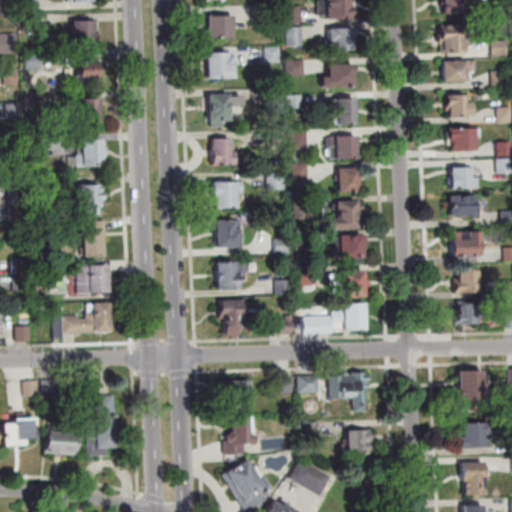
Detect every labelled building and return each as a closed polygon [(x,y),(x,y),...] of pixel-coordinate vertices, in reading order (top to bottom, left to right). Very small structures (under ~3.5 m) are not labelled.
[(3,15),(3,0),(17,0),(17,15),(3,15)] [(24,0),(39,0),(39,10),(24,11),(24,0)] [(327,19),(327,15),(319,15),(318,0),(350,0),(351,18),(327,19)] [(443,13),(443,0),(468,0),(468,13),(443,13)] [(255,6),(268,5),(268,19),(255,19),(255,6)] [(286,23),(286,6),(303,6),(304,22),(286,23)] [(24,14),(41,13),(41,27),(25,27),(24,14)] [(234,15),(235,26),(232,26),(233,36),(208,37),(208,16),(234,15)] [(72,22),(93,21),(94,32),(97,32),(97,44),(73,45),(72,22)] [(442,53),(442,43),(438,43),(438,34),(441,34),(441,24),(466,23),(467,35),(473,35),(473,44),(467,44),(467,52),(442,53)] [(304,45),(288,45),(288,28),(303,27),(304,45)] [(353,50),(330,51),(329,29),(353,28),(353,50)] [(493,40),(508,40),(508,56),(493,56),(493,40)] [(266,48),(280,47),(281,62),(267,63),(266,48)] [(27,70),(26,53),(42,52),(42,69),(27,70)] [(207,53),(229,53),(229,56),(234,56),(235,78),(208,79),(207,53)] [(98,58),(98,81),(79,82),(78,58),(98,58)] [(305,74),(288,75),(288,61),(304,60),(305,74)] [(476,70),(467,70),(467,81),(443,82),(443,61),(476,61),(476,70)] [(322,77),(329,77),(328,65),(355,64),(355,74),(354,74),(354,87),(323,88),(322,77)] [(19,85),(4,85),(5,69),(19,69),(19,85)] [(493,72),(510,71),(510,86),(493,86),(493,72)] [(283,87),(284,103),(271,103),(271,87),(283,87)] [(230,121),(223,121),(223,127),(212,127),(212,122),(209,122),(208,95),(229,94),(230,121)] [(41,111),(27,111),(27,96),(40,95),(41,111)] [(303,108),(288,108),(287,96),(303,95),(303,108)] [(473,115),(450,116),(449,110),(447,110),(446,96),(470,95),(471,102),(473,102),(473,115)] [(100,99),(101,123),(81,124),(80,100),(100,99)] [(357,124),(332,125),(332,111),(338,111),(338,100),(356,99),(357,124)] [(8,119),(8,104),(21,104),(21,118),(8,119)] [(498,107),(511,107),(511,122),(498,122),(498,107)] [(449,129),(449,140),(451,140),(452,151),(476,151),(475,129),(449,129)] [(283,130),(284,144),(271,144),(271,131),(283,130)] [(309,149),(295,149),(294,130),(308,130),(309,149)] [(330,158),(329,137),(357,136),(358,158),(330,158)] [(213,140),(232,139),(233,153),(235,153),(235,154),(243,153),(243,162),(235,163),(235,165),(213,165),(212,148),(213,148),(213,140)] [(41,140),(41,154),(30,155),(29,140),(41,140)] [(102,140),(103,166),(78,167),(77,156),(83,156),(82,141),(102,140)] [(511,142),(511,156),(498,156),(498,142),(511,142)] [(6,153),(22,153),(22,168),(6,168),(6,153)] [(497,159),(511,159),(511,172),(498,173),(497,159)] [(309,184),(295,184),(294,164),(308,163),(309,184)] [(360,192),(339,192),(338,169),(359,168),(360,192)] [(450,168),(451,189),(479,188),(479,178),(471,178),(471,168),(450,168)] [(286,173),(286,189),(268,190),(268,173),(286,173)] [(244,182),(244,193),(237,193),(237,209),(216,210),(215,198),(213,198),(213,183),(244,182)] [(32,183),(47,183),(47,197),(32,197),(32,183)] [(75,186),(100,185),(100,192),(103,192),(104,201),(101,201),(101,214),(88,215),(88,208),(82,208),(82,199),(75,199),(75,186)] [(26,205),(10,205),(9,193),(25,192),(26,205)] [(449,196),(449,216),(476,215),(475,196),(449,196)] [(309,200),(310,218),(295,218),(294,201),(309,200)] [(336,202),(362,202),(362,211),(359,211),(359,229),(332,230),(331,219),(337,219),(336,202)] [(11,221),(11,207),(25,207),(25,220),(11,221)] [(502,211),(511,211),(511,225),(502,225),(502,211)] [(216,221),(242,220),(242,229),(240,230),(241,248),(217,249),(216,221)] [(106,221),(106,232),(103,233),(104,256),(84,257),(83,237),(81,237),(81,222),(106,221)] [(480,232),(480,256),(453,257),(453,233),(480,232)] [(297,236),(310,235),(311,250),(298,250),(297,236)] [(364,258),(340,259),(340,258),(334,258),(333,237),(340,237),(340,236),(367,235),(367,243),(363,244),(364,258)] [(275,254),(275,239),(290,239),(290,254),(275,254)] [(28,274),(13,274),(12,259),(28,258),(28,274)] [(248,273),(238,273),(239,289),(218,290),(217,262),(247,261),(248,273)] [(108,266),(109,293),(78,294),(77,267),(108,266)] [(299,269),(312,268),(313,285),(300,286),(299,269)] [(364,297),(343,297),(343,295),(334,296),(333,275),(342,274),(342,272),(363,271),(364,297)] [(458,273),(477,273),(478,292),(454,293),(454,284),(458,284),(458,273)] [(14,290),(14,277),(28,276),(28,290),(14,290)] [(291,280),(292,294),(276,295),(276,280),(291,280)] [(239,336),(225,336),(224,319),(219,319),(219,301),(243,300),(243,310),(245,310),(245,320),(238,321),(239,336)] [(459,301),(486,300),(486,319),(477,319),(477,324),(459,325),(459,301)] [(109,303),(93,303),(93,312),(85,312),(85,319),(80,319),(80,316),(63,316),(64,335),(80,335),(80,333),(110,331),(109,303)] [(332,322),(332,317),(332,311),(344,311),(344,304),(365,303),(366,330),(344,331),(344,322),(332,322)] [(53,316),(63,316),(64,338),(54,338),(53,316)] [(293,316),(293,333),(281,334),(281,320),(286,320),(286,316),(293,316)] [(304,318),(332,317),(332,322),(332,334),(304,335),(304,318)] [(16,326),(30,326),(31,341),(16,342),(16,326)] [(457,373),(483,372),(484,401),(458,402),(457,373)] [(329,375),(350,375),(350,373),(367,373),(368,412),(353,413),(352,400),(329,400),(329,375)] [(314,375),(295,375),(295,390),(314,390),(314,375)] [(42,380),(57,379),(58,393),(42,394),(42,380)] [(229,380),(248,380),(248,404),(242,405),(242,409),(222,409),(222,393),(229,393),(229,380)] [(23,381),(38,381),(38,398),(24,398),(23,381)] [(95,396),(114,396),(114,416),(96,417),(96,408),(95,396)] [(108,449),(108,456),(87,457),(85,409),(96,408),(96,417),(94,417),(96,450),(108,449)] [(114,416),(96,417),(94,417),(96,450),(108,449),(116,449),(114,416)] [(232,418),(254,418),(254,445),(246,445),(246,455),(223,455),(224,440),(226,441),(226,436),(230,433),(232,433),(232,418)] [(33,419),(12,420),(12,424),(1,425),(3,448),(24,446),(24,441),(34,441),(33,419)] [(459,426),(490,424),(492,448),(461,450),(459,426)] [(346,431),(370,431),(370,442),(368,442),(368,454),(340,455),(340,444),(346,444),(346,431)] [(45,432),(76,434),(74,456),(43,453),(45,432)] [(245,511),(223,475),(247,460),(252,469),(258,466),(271,488),(269,489),(272,493),(265,498),(267,500),(247,511),(245,511)] [(301,460),(331,477),(320,497),(290,479),(301,460)] [(459,465),(483,463),(486,496),(462,498),(459,465)] [(265,511),(271,501),(280,506),(282,503),(296,511),(265,511)]
